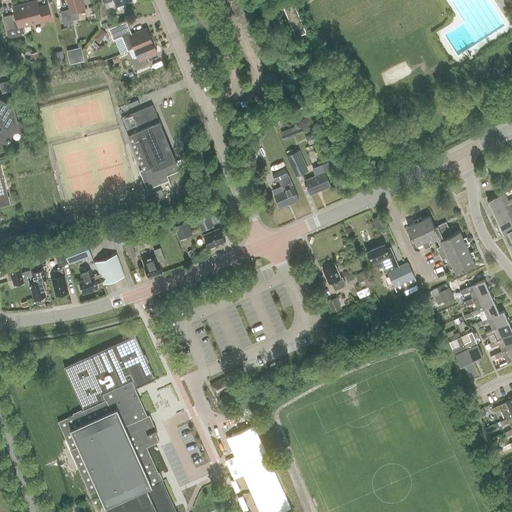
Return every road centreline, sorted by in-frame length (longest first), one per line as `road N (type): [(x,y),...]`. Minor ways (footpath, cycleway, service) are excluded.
road 1 (tertiary): [(0,323),(111,303),(262,245)]
road 2 (unclassified): [(262,245),(161,0)]
road 3 (tertiary): [(262,245),(459,155)]
road 4 (residential): [(511,273),(478,226),(459,155)]
